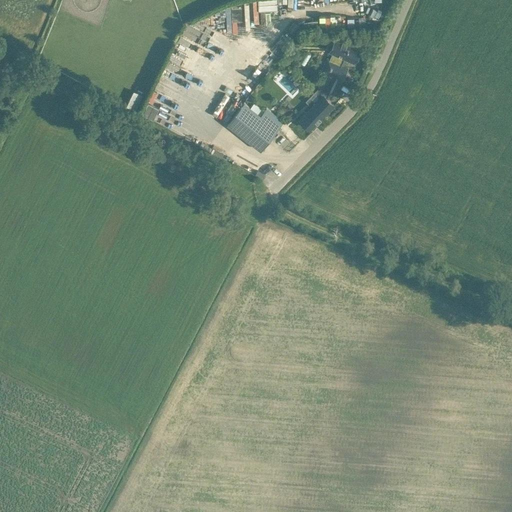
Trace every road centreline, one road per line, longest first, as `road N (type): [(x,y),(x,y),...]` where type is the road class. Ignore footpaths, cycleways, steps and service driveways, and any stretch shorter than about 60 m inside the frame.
road 1 (track): [(511,310),(289,214),(275,188),(73,88)]
road 2 (unclassified): [(275,188),(370,88),(408,0)]
